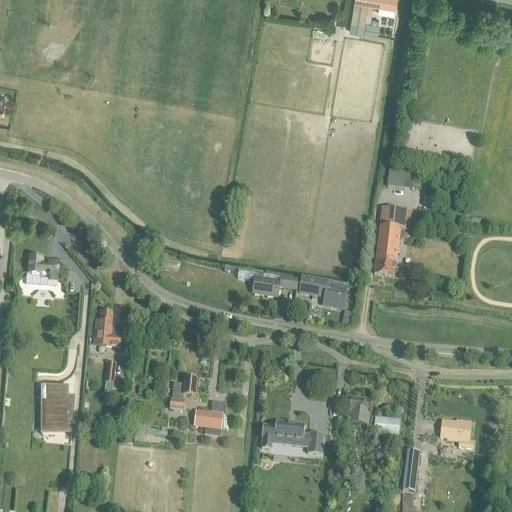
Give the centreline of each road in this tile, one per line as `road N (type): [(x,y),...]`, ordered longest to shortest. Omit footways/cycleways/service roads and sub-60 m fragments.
road 1 (unclassified): [(511,355),(403,347),(207,313),(143,279),(65,201),(0,172)]
road 2 (unknown): [(364,340),(381,208),(425,202)]
